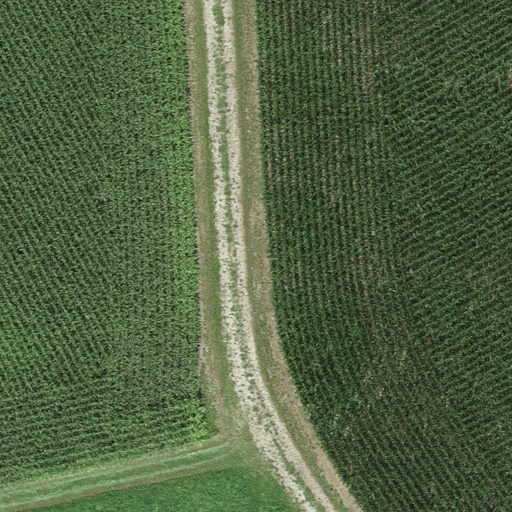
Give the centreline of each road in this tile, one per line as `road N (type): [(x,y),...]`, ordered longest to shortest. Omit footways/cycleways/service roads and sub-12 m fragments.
road 1 (track): [(319,511),(267,440),(244,388),(229,307),(215,0)]
road 2 (track): [(0,498),(267,440)]
